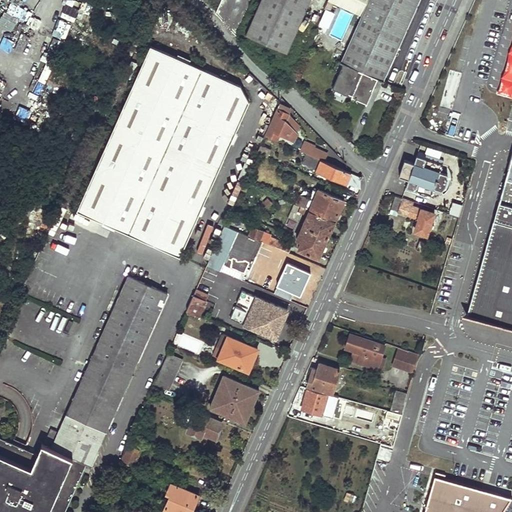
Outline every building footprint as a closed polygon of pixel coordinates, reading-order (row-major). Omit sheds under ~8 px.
[(67,0),(61,18),(76,23),(83,5),(69,0),(67,0)] [(309,0),(260,0),(246,32),(288,50),(309,0)] [(417,0),(327,0),(324,8),(329,10),(333,1),(363,14),(342,61),(345,63),(335,87),(349,93),(350,92),(353,93),(352,95),(367,101),(378,77),(383,79),(417,0)] [(36,31),(41,22),(32,17),(27,26),(36,31)] [(64,40),(71,25),(60,20),(53,35),(64,40)] [(10,33),(1,48),(8,53),(17,38),(10,33)] [(50,47),(60,49),(62,41),(51,39),(50,47)] [(151,45),(76,209),(181,256),(251,102),(241,85),(151,45)] [(32,114),(36,105),(28,100),(23,110),(32,114)] [(281,103),(267,132),(277,137),(279,131),(294,138),(297,131),(285,120),(287,114),(290,107),(281,103)] [(299,126),(287,114),(285,120),(297,131),(299,126)] [(321,159),(324,160),(328,152),(315,147),(316,146),(306,141),(302,150),(321,159)] [(256,153),(266,157),(270,148),(261,143),(256,153)] [(401,171),(399,178),(408,181),(405,192),(432,200),(435,191),(440,174),(443,163),(417,154),(414,164),(404,162),(401,171)] [(354,184),(362,187),(363,183),(361,179),(362,177),(357,175),(324,160),(321,159),(317,169),(346,182),(346,180),(354,184)] [(447,175),(440,174),(435,191),(443,193),(445,189),(448,179),(447,175)] [(511,177),(504,175),(469,312),(511,323),(511,177)] [(309,208),(334,219),(342,200),(318,189),(309,208)] [(300,204),(307,207),(310,199),(300,194),(296,203),(300,204)] [(416,231),(427,235),(430,227),(433,228),(434,225),(431,224),(435,214),(413,206),(414,202),(395,196),(391,210),(419,219),(416,231)] [(307,207),(300,204),(298,209),(307,213),(302,224),(307,227),(298,248),(318,257),(334,219),(309,208),(307,207)] [(248,235),(225,225),(207,265),(223,271),(226,264),(245,272),(259,240),(248,235)] [(259,240),(288,252),(291,246),(262,233),(263,232),(252,227),(248,235),(259,240)] [(451,257),(466,260),(470,240),(454,237),(451,257)] [(420,242),(413,240),(410,248),(417,251),(420,242)] [(278,284),(301,294),(310,272),(288,262),(278,284)] [(92,360),(53,448),(44,444),(40,454),(0,436),(0,510),(4,502),(15,506),(12,511),(64,511),(87,463),(91,465),(167,293),(129,276),(123,292),(117,289),(108,310),(113,312),(95,353),(94,353),(91,359),(92,360)] [(187,310),(199,316),(208,296),(196,290),(187,310)] [(247,325),(276,337),(287,310),(255,296),(248,313),(251,314),(247,325)] [(199,353),(204,342),(181,333),(177,344),(199,353)] [(355,361),(382,369),(384,361),(381,360),(385,346),(351,334),(346,348),(357,352),(355,361)] [(218,357),(248,370),(257,348),(228,335),(218,357)] [(395,363),(408,368),(407,371),(415,374),(419,357),(392,348),(390,355),(397,358),(395,363)] [(167,355),(154,383),(169,390),(182,361),(167,355)] [(308,385),(332,393),(341,370),(321,363),(318,370),(313,368),(308,385)] [(245,422),(259,390),(223,375),(210,406),(245,422)] [(302,409),(323,414),(328,393),(308,388),(302,409)] [(392,411),(403,414),(409,393),(398,391),(392,411)] [(223,422),(187,407),(181,422),(189,425),(188,429),(201,435),(201,434),(208,437),(209,434),(216,437),(223,422)] [(51,429),(45,442),(51,444),(57,432),(51,429)] [(123,461),(133,465),(143,443),(132,438),(123,461)] [(504,511),(511,501),(511,499),(436,478),(426,511),(504,511)] [(190,511),(198,494),(172,483),(168,492),(171,493),(164,508),(173,511),(190,511)] [(4,502),(0,510),(0,511),(12,511),(15,506),(4,502)]
